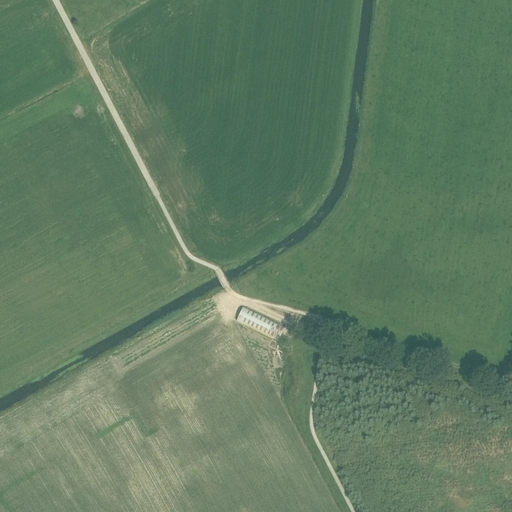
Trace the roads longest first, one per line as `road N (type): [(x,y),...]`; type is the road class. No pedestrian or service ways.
road 1 (track): [(230,291),(284,321),(511,381)]
road 2 (track): [(55,0),(157,196)]
